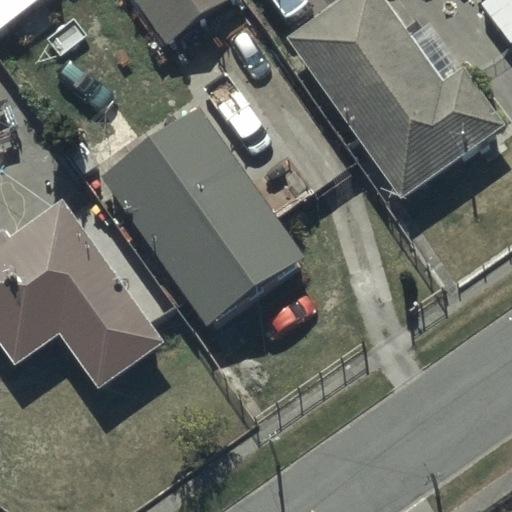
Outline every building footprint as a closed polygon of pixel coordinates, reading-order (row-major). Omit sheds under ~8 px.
[(242,11),(233,0),(125,0),(170,62),(242,11)] [(374,0),(369,0),(291,54),(404,219),(506,149),(434,43),(414,57),(374,0)] [(511,0),(490,0),(496,8),(485,16),(511,52),(511,0)] [(307,276),(206,127),(103,202),(210,347),(307,276)] [(168,364),(62,220),(9,260),(2,251),(0,252),(0,356),(22,386),(62,356),(103,412),(168,364)]
